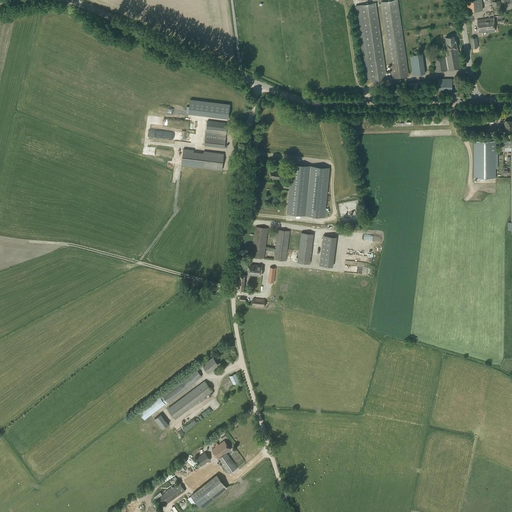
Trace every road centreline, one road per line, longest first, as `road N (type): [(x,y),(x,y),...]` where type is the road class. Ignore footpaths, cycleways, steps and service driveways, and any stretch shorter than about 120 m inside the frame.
road 1 (unclassified): [(476,100),(303,100),(66,0)]
road 2 (track): [(289,511),(243,361),(233,288)]
road 3 (track): [(233,288),(257,84)]
road 4 (track): [(0,237),(73,244),(194,278)]
